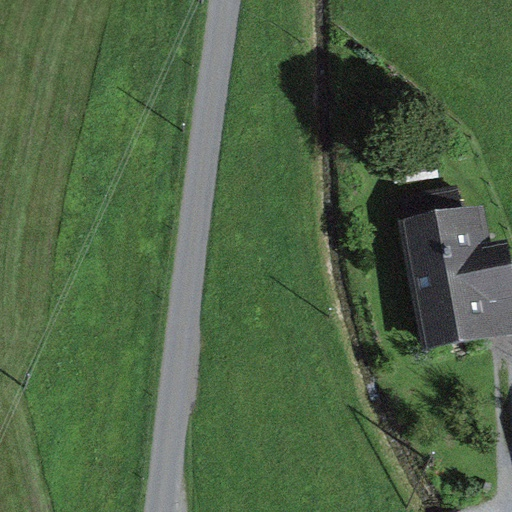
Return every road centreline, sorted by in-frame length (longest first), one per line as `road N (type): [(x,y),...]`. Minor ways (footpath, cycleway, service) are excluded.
road 1 (unclassified): [(159,511),(218,0)]
road 2 (track): [(178,336),(241,480),(278,511)]
